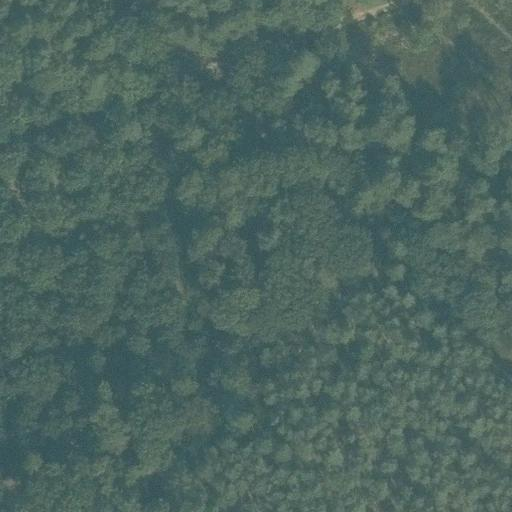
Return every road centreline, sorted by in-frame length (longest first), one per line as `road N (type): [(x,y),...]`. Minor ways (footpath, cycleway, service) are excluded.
road 1 (track): [(389,241),(130,511)]
road 2 (track): [(217,85),(389,241)]
road 3 (track): [(217,85),(429,0)]
road 4 (track): [(0,152),(217,85)]
road 5 (track): [(389,241),(511,352)]
road 6 (track): [(124,0),(217,85)]
